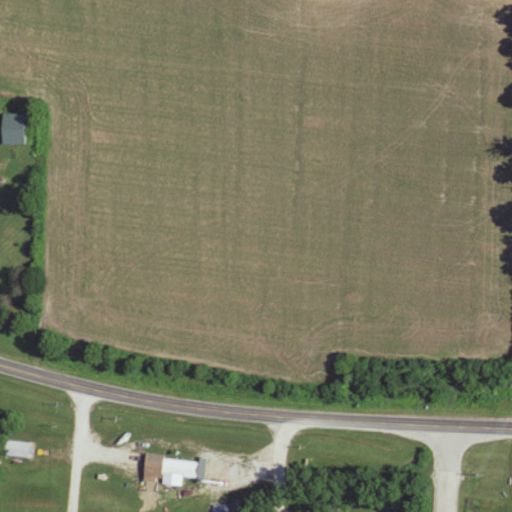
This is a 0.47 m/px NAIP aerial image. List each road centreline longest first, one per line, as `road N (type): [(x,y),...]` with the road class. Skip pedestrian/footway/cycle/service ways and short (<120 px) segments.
road 1 (secondary): [(511,435),(161,409),(0,372)]
road 2 (residential): [(282,420),(286,511),(77,464),(84,395)]
